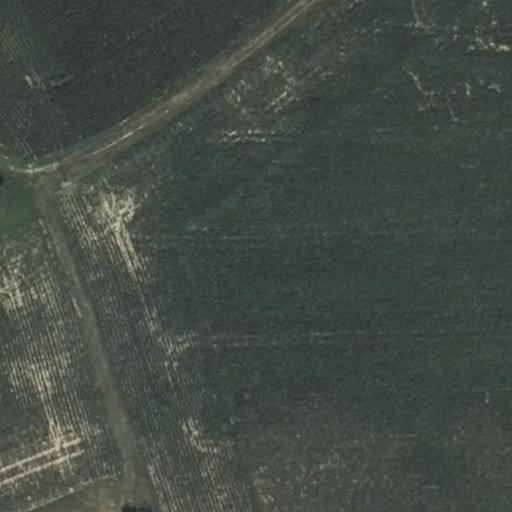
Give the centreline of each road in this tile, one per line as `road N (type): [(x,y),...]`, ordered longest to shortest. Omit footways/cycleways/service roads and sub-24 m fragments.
road 1 (track): [(0,158),(37,196),(223,72),(306,0)]
road 2 (track): [(37,196),(130,466)]
